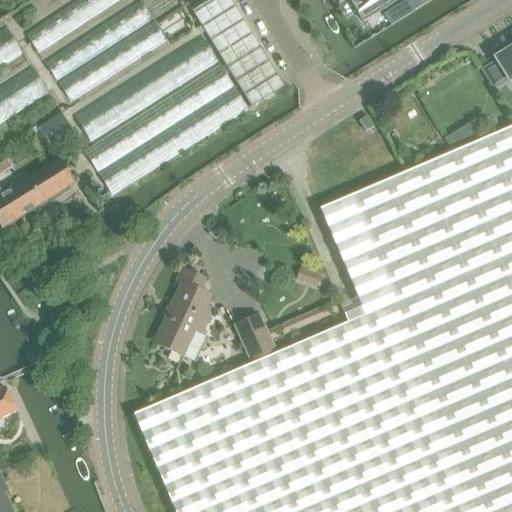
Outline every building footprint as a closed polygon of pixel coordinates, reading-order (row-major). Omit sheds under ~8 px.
[(81,0),(27,35),(38,52),(118,0),(81,0)] [(229,0),(212,0),(192,12),(251,108),(284,88),(234,7),(229,0)] [(347,0),(350,3),(350,2),(363,23),(396,2),(394,0),(347,0)] [(151,21),(139,2),(46,64),(58,82),(151,21)] [(165,41),(153,23),(59,84),(71,103),(165,41)] [(0,69),(22,55),(5,28),(0,31),(0,69)] [(217,62),(200,35),(73,116),(91,143),(217,62)] [(494,63),(481,71),(493,90),(507,82),(508,84),(511,80),(511,48),(493,60),(494,63)] [(247,109),(219,66),(84,153),(113,196),(247,109)] [(0,124),(48,94),(30,67),(0,86),(0,124)] [(61,113),(38,128),(47,142),(70,127),(61,113)] [(367,117),(358,122),(365,133),(374,127),(367,117)] [(461,146),(476,137),(467,124),(453,133),(461,146)] [(357,300),(340,307),(341,310),(347,324),(278,354),(251,365),(134,415),(175,511),(511,511),(511,128),(451,155),(319,211),(357,300)] [(7,160),(0,164),(0,176),(12,169),(7,160)] [(0,223),(3,228),(74,183),(60,161),(3,197),(0,192),(0,223)] [(321,274),(300,267),(296,281),(316,288),(321,274)] [(202,335),(213,311),(206,308),(211,298),(200,292),(205,280),(183,270),(177,282),(182,285),(160,334),(164,336),(159,347),(183,358),(195,332),(202,335)] [(341,310),(340,307),(337,301),(267,331),(259,314),(234,326),(251,365),(278,354),(271,340),(341,310)] [(15,413),(4,388),(0,389),(0,426),(2,426),(3,421),(2,419),(15,413)] [(0,511),(10,511),(12,511),(0,486),(4,485),(0,476),(0,511)]
